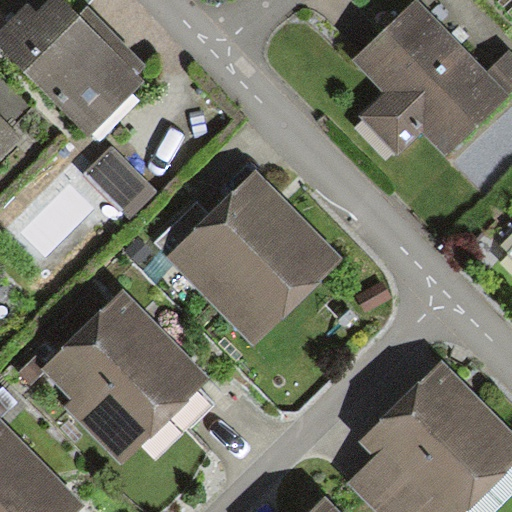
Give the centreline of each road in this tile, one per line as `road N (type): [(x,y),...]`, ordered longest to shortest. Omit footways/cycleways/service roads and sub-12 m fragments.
road 1 (residential): [(446,297),(218,50)]
road 2 (residential): [(446,297),(230,511)]
